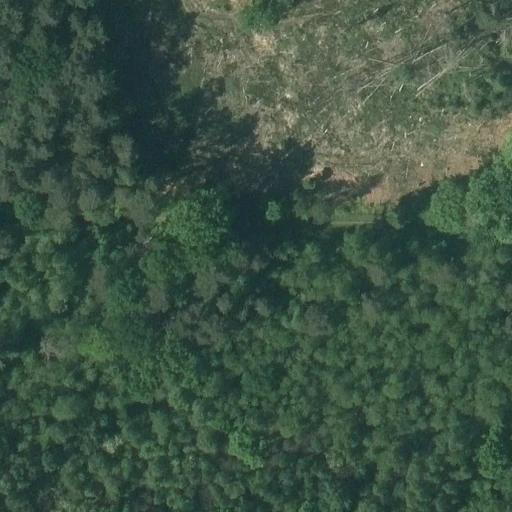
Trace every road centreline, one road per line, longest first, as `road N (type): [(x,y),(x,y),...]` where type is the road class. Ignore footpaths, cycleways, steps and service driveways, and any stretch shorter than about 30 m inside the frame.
road 1 (track): [(511,218),(166,216)]
road 2 (track): [(166,216),(0,202)]
